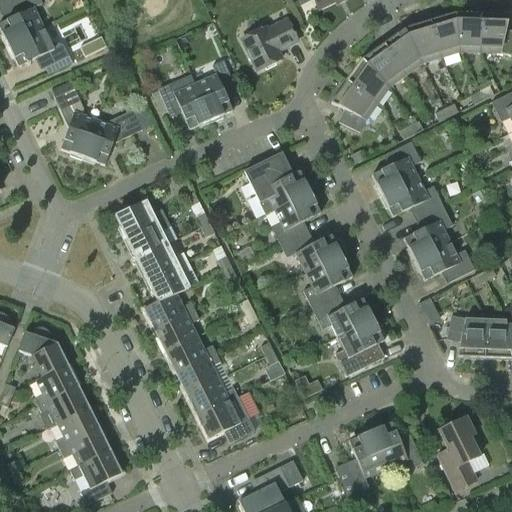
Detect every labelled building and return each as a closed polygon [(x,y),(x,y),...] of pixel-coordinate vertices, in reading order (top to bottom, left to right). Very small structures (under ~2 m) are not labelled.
[(2,0),(0,1),(0,8),(7,22),(0,25),(0,35),(1,37),(0,37),(0,40),(5,49),(42,31),(32,10),(41,6),(38,0),(2,0)] [(296,0),(301,7),(312,1),(317,11),(334,3),(336,6),(346,1),(345,0),(296,0)] [(453,15),(448,17),(428,23),(439,60),(458,54),(453,15)] [(480,16),(453,15),(458,54),(478,55),(480,16)] [(507,17),(480,16),(478,55),(499,55),(511,58),(511,33),(504,32),(507,17)] [(281,61),(277,53),(297,44),(286,22),(267,32),(265,29),(241,42),(256,73),(281,61)] [(428,23),(403,31),(420,66),(439,60),(428,23)] [(42,31),(5,49),(10,61),(12,60),(17,70),(38,59),(44,70),(67,58),(62,47),(48,43),(42,31)] [(403,31),(381,46),(404,77),(420,66),(403,31)] [(100,39),(79,49),(84,60),(105,50),(100,39)] [(381,46),(371,54),(360,62),(388,89),(404,77),(381,46)] [(360,62),(345,83),(376,105),(388,89),(360,62)] [(214,77),(193,86),(210,125),(222,120),(221,118),(231,114),(221,92),(232,87),(222,63),(210,68),(214,77)] [(95,123),(73,115),(78,101),(69,82),(49,92),(67,130),(59,152),(69,156),(68,158),(80,162),(95,123)] [(345,83),(338,94),(329,105),(343,112),(337,125),(358,135),(365,122),(376,105),(345,83)] [(193,86),(172,96),(168,86),(156,91),(167,115),(178,111),(188,132),(197,128),(198,130),(210,125),(193,86)] [(478,93),(482,102),(492,97),(487,89),(478,93)] [(482,102),(478,93),(468,98),(473,107),(482,102)] [(511,93),(489,105),(499,124),(508,120),(511,127),(511,93)] [(452,106),(443,111),(447,120),(456,115),(452,106)] [(447,120),(443,111),(433,116),(437,124),(447,120)] [(116,130),(95,123),(80,162),(92,166),(93,165),(103,168),(111,146),(141,132),(132,112),(121,117),(116,130)] [(407,128),(412,137),(421,132),(417,124),(407,128)] [(412,137),(407,128),(398,133),(402,142),(412,137)] [(386,156),(391,167),(370,178),(375,187),(373,188),(379,200),(416,181),(410,169),(419,164),(409,144),(386,156)] [(359,150),(348,155),(352,164),(363,158),(359,150)] [(277,157),(281,156),(280,153),(241,173),(242,174),(244,173),(250,184),(248,185),(257,205),(266,200),(273,213),(310,194),(304,182),(303,183),(298,174),(288,179),(277,157)] [(422,193),(416,181),(379,200),(384,211),(386,210),(391,220),(412,209),(418,220),(441,208),(431,189),(422,193)] [(273,213),(279,225),(270,229),(279,249),(303,237),(297,226),(319,216),(314,206),(316,205),(310,194),(273,213)] [(193,195),(184,199),(189,209),(197,204),(193,195)] [(161,212),(152,216),(145,203),(113,219),(118,230),(117,231),(122,242),(165,221),(161,212)] [(418,220),(423,231),(402,241),(406,251),(405,252),(410,263),(448,245),(442,232),(451,228),(441,208),(418,220)] [(199,230),(208,226),(203,216),(195,221),(199,230)] [(169,229),(165,221),(122,242),(128,253),(129,252),(135,262),(167,246),(160,233),(169,229)] [(208,226),(199,230),(204,240),(213,236),(208,226)] [(303,237),(279,249),(289,268),(298,264),(304,276),(342,258),(336,246),(334,247),(329,237),(308,248),(303,237)] [(454,257),(448,245),(410,263),(416,275),(418,274),(423,284),(444,273),(449,284),(473,272),(463,252),(454,257)] [(173,259),(167,246),(135,262),(145,284),(186,264),(182,255),(173,259)] [(304,276),(310,289),(301,293),(311,313),(334,301),(329,290),(350,280),(346,270),(347,269),(342,258),(304,276)] [(221,273),(229,269),(225,259),(216,263),(221,273)] [(188,289),(197,285),(186,264),(145,284),(156,305),(188,289)] [(234,278),(229,269),(221,273),(226,283),(234,278)] [(490,270),(480,275),(484,283),(494,278),(490,270)] [(484,283),(480,275),(470,279),(475,288),(484,283)] [(188,290),(188,289),(156,305),(142,312),(147,323),(145,324),(151,335),(193,313),(189,305),(181,309),(174,297),(188,290)] [(340,312),(334,301),(311,313),(321,332),(330,328),(336,340),(373,321),(368,310),(366,311),(361,301),(340,312)] [(242,316),(251,312),(246,302),(237,306),(242,316)] [(256,321),(251,312),(242,316),(247,326),(256,321)] [(198,322),(193,313),(151,335),(156,346),(158,345),(163,355),(196,339),(189,326),(198,322)] [(0,347),(6,349),(13,331),(6,328),(7,326),(7,324),(7,322),(5,319),(4,317),(2,316),(1,315),(0,315),(0,347)] [(484,322),(463,321),(449,319),(445,342),(458,345),(455,360),(483,361),(484,322)] [(373,321),(336,340),(346,361),(337,365),(343,377),(366,365),(361,354),(382,343),(377,334),(379,333),(373,321)] [(504,323),(484,322),(483,361),(509,361),(504,323)] [(31,335),(30,337),(23,334),(17,353),(31,358),(41,379),(34,383),(67,367),(68,366),(63,356),(61,357),(56,345),(48,343),(49,340),(48,337),(48,335),(47,334),(45,332),(43,331),(41,330),(38,330),(37,330),(34,331),(32,333),(31,335)] [(202,352),(196,339),(163,355),(174,377),(215,356),(211,348),(202,352)] [(264,359),(272,355),(267,345),(259,350),(264,359)] [(277,365),(272,355),(264,359),(268,369),(276,365),(277,365)] [(212,370),(220,366),(215,356),(174,377),(185,398),(217,382),(212,370)] [(268,369),(264,371),(269,381),(282,375),(276,365),(268,369)] [(34,383),(41,397),(32,401),(37,409),(45,405),(79,388),(74,377),(72,378),(67,367),(34,383)] [(307,387),(303,378),(294,383),(302,401),(311,396),(307,387)] [(236,399),(233,393),(225,397),(217,382),(185,398),(196,420),(236,399)] [(1,396),(10,400),(14,389),(5,386),(1,396)] [(85,399),(79,388),(45,405),(37,409),(41,418),(49,413),(56,427),(88,411),(83,400),(85,399)] [(10,400),(1,396),(0,398),(0,407),(6,410),(10,400)] [(240,408),(236,399),(196,420),(207,442),(222,434),(228,446),(253,433),(247,420),(238,425),(232,412),(240,408)] [(56,427),(62,440),(54,444),(58,452),(67,448),(101,431),(95,420),(93,421),(88,411),(56,427)] [(475,483),(466,464),(478,458),(468,439),(473,437),(464,419),(437,433),(450,460),(439,465),(453,494),(475,483)] [(379,428),(367,433),(384,471),(405,462),(409,471),(421,466),(410,442),(399,447),(390,425),(380,429),(379,428)] [(106,442),(101,431),(67,448),(58,452),(62,461),(71,456),(77,469),(77,470),(109,453),(104,443),(106,442)] [(356,466),(345,471),(355,495),(367,490),(363,480),(384,471),(367,433),(356,438),(357,440),(347,444),(356,466)] [(77,470),(77,469),(68,473),(73,482),(81,478),(88,491),(79,495),(86,508),(111,495),(105,484),(121,476),(115,465),(117,464),(111,453),(109,453),(77,470)] [(8,477),(17,473),(12,463),(3,467),(8,477)] [(253,482),(258,493),(237,503),(239,508),(237,509),(239,511),(272,511),(283,507),(277,495),(301,483),(291,463),(253,482)] [(355,495),(345,471),(334,475),(344,499),(355,495)] [(17,473),(8,477),(13,487),(21,482),(17,473)] [(299,511),(294,501),(283,507),(272,511),(299,511)]
